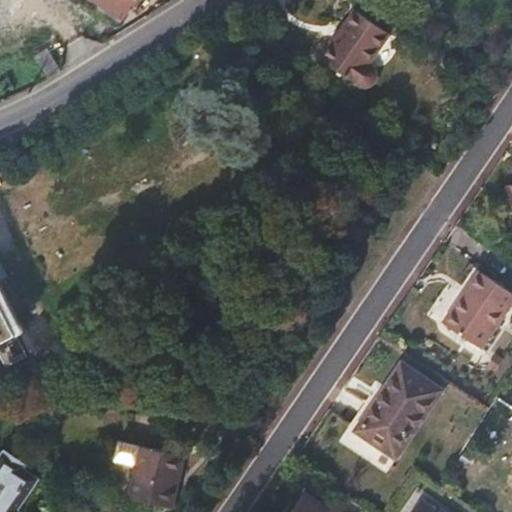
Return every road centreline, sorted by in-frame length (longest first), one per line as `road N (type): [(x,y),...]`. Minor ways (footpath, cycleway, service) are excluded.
road 1 (residential): [(511,104),(233,511)]
road 2 (residential): [(0,120),(201,0)]
